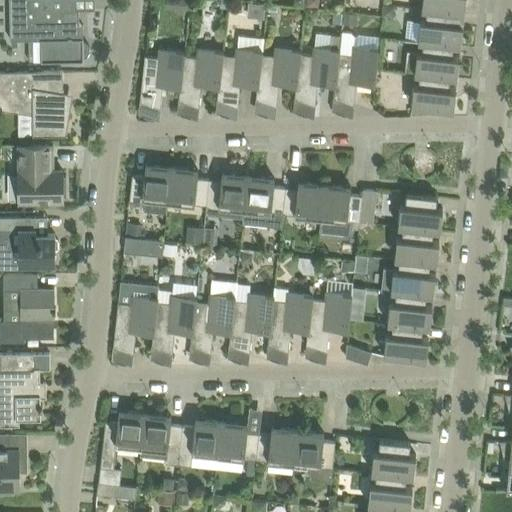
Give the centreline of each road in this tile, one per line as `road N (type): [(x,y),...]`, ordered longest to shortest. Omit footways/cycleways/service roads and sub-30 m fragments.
road 1 (residential): [(113,132),(494,132)]
road 2 (residential): [(86,374),(466,369)]
road 3 (residential): [(86,374),(113,132)]
road 4 (residential): [(466,369),(494,132)]
road 5 (residential): [(450,511),(466,369)]
road 6 (residential): [(72,511),(86,374)]
road 7 (residential): [(494,132),(509,0)]
road 8 (residential): [(113,132),(127,0)]
